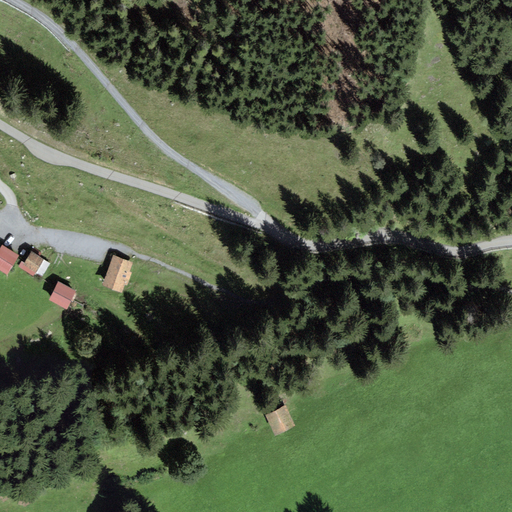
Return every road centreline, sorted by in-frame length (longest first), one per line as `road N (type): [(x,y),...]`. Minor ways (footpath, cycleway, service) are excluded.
road 1 (track): [(511,242),(458,251),(381,234),(318,243),(284,236),(159,143),(79,46),(16,0)]
road 2 (track): [(0,125),(52,153),(284,236)]
